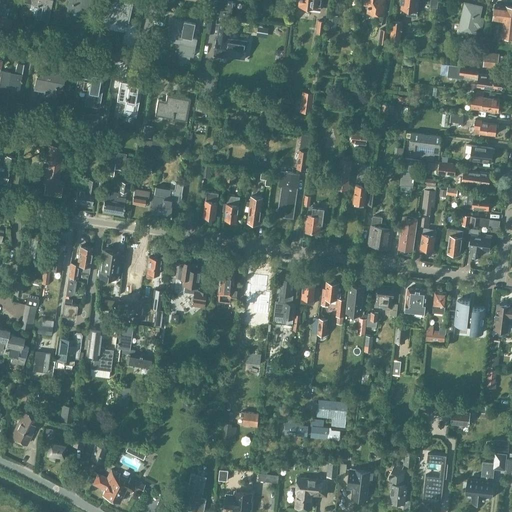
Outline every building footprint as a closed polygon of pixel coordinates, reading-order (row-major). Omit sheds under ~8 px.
[(24,0),(24,3),(31,4),(43,7),(41,19),(47,21),(51,0),(24,0)] [(65,0),(69,1),(67,11),(87,14),(89,0),(65,0)] [(98,0),(95,16),(101,18),(101,19),(126,25),(132,0),(98,0)] [(221,0),(209,0),(207,14),(231,17),(233,2),(221,0)] [(299,0),(299,6),(306,7),(306,9),(321,10),(321,6),(322,6),(322,0),(299,0)] [(367,14),(383,16),(385,0),(363,0),(363,2),(368,3),(367,14)] [(402,0),(401,10),(407,10),(407,16),(417,18),(418,12),(417,12),(418,0),(402,0)] [(465,3),(458,34),(476,38),(478,29),(482,30),(485,18),(480,17),(482,6),(465,3)] [(503,22),(502,28),(501,36),(511,37),(511,6),(495,4),(493,21),(494,21),(503,22)] [(8,9),(6,18),(0,17),(0,26),(11,28),(14,11),(8,9)] [(330,15),(327,34),(326,40),(337,41),(338,32),(336,32),(338,17),(330,15)] [(191,16),(190,21),(173,18),(170,37),(181,38),(178,53),(193,56),(197,39),(193,38),(196,24),(205,26),(207,19),(191,16)] [(243,41),(227,38),(230,24),(220,22),(219,23),(216,23),(216,19),(209,18),(207,32),(218,34),(218,37),(217,37),(214,56),(229,58),(229,57),(240,59),(243,41)] [(326,21),(317,20),(316,32),(324,33),(326,21)] [(389,38),(399,40),(402,22),(391,20),(389,38)] [(379,43),(384,44),(383,50),(386,50),(387,45),(389,30),(381,30),(379,43)] [(474,52),(484,53),(485,45),(475,43),(474,52)] [(483,66),(497,68),(498,54),(484,52),(483,66)] [(0,76),(0,87),(7,89),(7,104),(6,113),(22,116),(24,105),(24,104),(17,103),(22,75),(24,65),(17,64),(15,73),(1,71),(0,76)] [(448,74),(447,75),(459,77),(459,74),(464,75),(477,76),(478,67),(460,65),(460,66),(449,65),(448,74)] [(37,70),(33,91),(45,93),(45,90),(56,92),(56,89),(62,90),(65,76),(37,70)] [(90,78),(77,76),(75,90),(86,92),(84,105),(99,108),(103,85),(99,84),(101,75),(91,73),(90,78)] [(479,74),(478,86),(501,89),(501,88),(504,87),(504,83),(502,82),(503,77),(479,74)] [(141,86),(120,82),(117,101),(125,102),(123,114),(136,117),(141,86)] [(314,93),(302,91),(300,112),(312,113),(314,93)] [(472,95),(471,108),(498,112),(499,110),(502,110),(502,105),(499,104),(500,99),(483,97),(484,93),(474,91),(473,95),(472,95)] [(172,116),(171,118),(183,120),(183,121),(186,121),(188,108),(190,99),(175,96),(175,98),(172,98),(172,96),(166,95),(165,101),(157,100),(155,113),(172,116)] [(397,103),(407,104),(408,97),(398,96),(397,103)] [(24,105),(22,116),(28,118),(30,110),(31,107),(24,105)] [(387,119),(388,114),(389,106),(383,105),(381,118),(387,119)] [(450,122),(451,122),(450,123),(463,124),(464,115),(451,114),(451,115),(450,115),(450,122)] [(92,116),(89,129),(99,131),(102,118),(92,116)] [(497,124),(482,122),(482,120),(476,119),(474,135),(480,136),(480,133),(495,135),(497,124)] [(141,137),(150,138),(152,126),(143,125),(141,137)] [(352,143),(366,144),(367,131),(353,130),(352,143)] [(299,149),(309,150),(311,134),(301,133),(299,149)] [(440,151),(442,137),(412,133),(410,147),(414,147),(413,157),(433,160),(434,150),(440,151)] [(139,147),(151,148),(152,140),(141,139),(139,147)] [(43,184),(45,184),(43,194),(60,197),(62,187),(64,188),(65,183),(59,182),(64,148),(49,145),(43,184)] [(466,152),(471,153),(470,159),(491,162),(493,148),(472,145),(472,146),(467,145),(466,152)] [(394,161),(401,161),(403,148),(395,147),(394,161)] [(126,153),(108,150),(107,161),(115,163),(121,164),(125,164),(126,153)] [(299,150),(296,168),(306,170),(309,151),(299,150)] [(4,167),(0,166),(0,182),(6,183),(6,182),(11,183),(15,157),(6,156),(4,167)] [(426,161),(419,160),(417,160),(403,158),(399,185),(401,186),(400,191),(410,192),(411,187),(413,187),(416,168),(417,164),(419,164),(421,165),(421,167),(425,168),(426,161)] [(338,175),(349,177),(352,161),(341,159),(338,175)] [(440,162),(439,173),(455,176),(457,164),(440,162)] [(13,182),(22,184),(25,165),(16,163),(13,182)] [(115,164),(113,164),(106,163),(104,175),(113,176),(114,171),(115,168),(120,169),(121,164),(115,163),(115,164)] [(208,178),(210,164),(203,164),(201,178),(208,178)] [(363,164),(362,168),(360,178),(363,178),(362,185),(356,184),(354,203),(365,204),(368,186),(370,169),(370,165),(363,164)] [(225,181),(234,182),(235,170),(227,169),(225,181)] [(464,171),(463,182),(489,185),(490,173),(464,170),(464,171)] [(282,187),(278,213),(277,216),(293,219),(300,175),(281,172),(279,186),(282,187)] [(84,190),(78,188),(75,203),(91,205),(93,193),(101,194),(104,176),(98,174),(97,180),(86,178),(84,190)] [(425,185),(435,186),(436,179),(426,178),(425,185)] [(174,190),(170,189),(169,197),(154,195),(151,214),(169,217),(170,205),(180,207),(183,184),(175,183),(174,190)] [(367,204),(377,206),(379,185),(369,184),(367,204)] [(420,213),(419,226),(429,227),(430,215),(431,215),(432,207),(435,207),(436,191),(436,187),(424,185),(423,190),(425,190),(422,213),(420,213)] [(446,195),(455,196),(457,196),(458,189),(447,187),(446,195)] [(133,196),(132,204),(144,206),(145,199),(148,199),(150,192),(134,189),(133,196)] [(304,206),(309,207),(309,206),(310,206),(311,196),(312,189),(305,189),(304,206)] [(125,204),(125,198),(126,193),(120,191),(118,191),(118,192),(111,191),(110,196),(105,195),(104,201),(102,211),(123,214),(124,204),(125,204)] [(219,194),(217,193),(207,192),(206,200),(204,217),(205,217),(206,219),(209,219),(210,218),(216,218),(218,202),(219,194)] [(227,204),(224,203),(223,211),(226,212),(225,220),(230,221),(231,222),(234,223),(236,221),(237,221),(238,213),(241,213),(242,206),(239,205),(240,196),(228,195),(228,196),(227,204)] [(468,195),(466,207),(488,210),(488,208),(489,208),(489,204),(489,197),(468,195)] [(250,206),(248,222),(260,224),(262,208),(263,198),(251,196),(250,201),(247,201),(247,206),(250,206)] [(309,206),(309,207),(306,231),(319,233),(320,224),(323,224),(325,208),(310,206),(309,206)] [(394,235),(399,236),(398,247),(413,249),(418,217),(403,214),(401,227),(395,226),(394,235)] [(393,228),(387,227),(387,224),(381,223),(383,217),(374,216),(372,225),(369,244),(390,247),(393,228)] [(470,224),(480,225),(489,227),(490,219),(481,217),(471,216),(470,224)] [(469,227),(469,233),(472,233),(470,248),(472,248),(471,254),(472,255),(473,257),(478,258),(479,256),(481,256),(482,249),(489,250),(491,235),(492,235),(492,234),(485,233),(485,234),(479,233),(479,229),(469,227)] [(420,249),(421,249),(421,251),(425,252),(426,250),(433,251),(435,236),(436,236),(437,230),(423,228),(423,234),(420,249)] [(462,237),(455,236),(456,230),(450,229),(447,228),(446,239),(449,240),(447,253),(460,254),(462,237)] [(27,254),(41,256),(44,239),(30,237),(27,254)] [(47,256),(45,269),(50,270),(50,269),(50,267),(61,269),(62,266),(63,261),(64,261),(66,251),(64,251),(65,244),(60,243),(59,241),(56,241),(55,242),(54,242),(51,257),(50,257),(48,256),(47,256)] [(80,247),(77,264),(71,263),(70,263),(68,277),(66,295),(68,295),(70,295),(71,295),(73,294),(74,293),(74,292),(76,280),(75,280),(75,278),(76,278),(77,272),(89,274),(90,267),(93,249),(91,248),(91,247),(86,246),(85,247),(80,247)] [(103,250),(100,270),(98,270),(97,276),(120,280),(123,261),(117,260),(118,253),(111,252),(112,250),(105,249),(105,251),(103,250)] [(125,276),(137,278),(140,256),(128,254),(125,276)] [(149,257),(146,274),(146,279),(152,280),(153,274),(158,275),(161,259),(159,259),(158,257),(155,256),(153,258),(149,257)] [(176,277),(184,278),(183,285),(185,285),(185,290),(186,292),(188,293),(194,293),(192,305),(204,307),(206,293),(196,292),(197,287),(198,287),(200,271),(192,270),(193,263),(179,261),(176,277)] [(19,262),(17,276),(24,277),(26,263),(19,262)] [(41,284),(44,285),(48,285),(50,273),(43,272),(41,284)] [(221,272),(218,295),(217,301),(230,303),(231,299),(238,299),(239,287),(232,286),(234,273),(221,272)] [(246,284),(245,294),(250,294),(249,304),(256,305),(255,313),(268,314),(268,315),(271,292),(267,292),(269,276),(252,274),(251,284),(246,284)] [(280,294),(279,301),(276,301),(274,316),(275,316),(274,323),(293,325),(294,319),(295,319),(295,315),(296,310),(296,304),(291,303),(291,301),(293,301),(293,296),(292,295),(294,279),(282,278),(280,294)] [(16,280),(13,293),(21,295),(24,281),(16,280)] [(301,303),(313,305),(316,283),(304,282),(301,303)] [(327,282),(326,289),(323,288),(321,305),(330,306),(330,299),(337,300),(339,283),(327,282)] [(363,286),(350,285),(347,313),(361,314),(363,295),(362,294),(363,286)] [(391,308),(392,303),(394,287),(379,285),(378,295),(376,295),(375,306),(383,307),(383,308),(383,309),(390,310),(390,309),(390,308),(391,308)] [(153,289),(151,308),(161,309),(163,290),(153,289)] [(408,289),(406,303),(405,312),(424,314),(425,305),(427,291),(408,289)] [(435,292),(434,306),(433,313),(444,314),(445,307),(446,293),(435,292)] [(28,294),(25,304),(36,307),(39,297),(28,294)] [(100,299),(100,307),(112,309),(113,301),(100,299)] [(345,300),(337,299),(336,316),(344,317),(345,300)] [(447,333),(454,334),(455,325),(467,326),(468,323),(471,324),(470,333),(484,334),(486,308),(485,308),(484,310),(469,308),(470,301),(458,300),(458,299),(456,299),(455,311),(449,310),(447,333)] [(25,304),(24,310),(36,313),(37,307),(36,307),(25,304)] [(511,306),(498,305),(495,331),(508,332),(509,324),(511,324),(511,306)] [(24,310),(23,316),(34,319),(36,313),(24,310)] [(302,316),(301,316),(301,311),(296,310),(295,315),(295,319),(294,319),(293,325),(293,330),(293,331),(300,332),(302,316)] [(378,321),(379,314),(371,313),(371,314),(368,314),(367,326),(376,327),(377,321),(378,321)] [(34,319),(23,316),(22,322),(26,323),(33,325),(34,319)] [(319,318),(317,335),(329,336),(330,329),(327,329),(328,319),(321,319),(319,318)] [(367,320),(360,319),(358,334),(365,335),(367,320)] [(21,324),(21,328),(32,330),(33,325),(26,323),(22,322),(21,324)] [(121,324),(121,327),(117,349),(120,349),(119,352),(134,354),(135,349),(130,349),(133,326),(121,324)] [(37,325),(36,333),(51,335),(52,327),(37,325)] [(426,341),(445,343),(447,328),(440,327),(439,331),(433,330),(433,325),(428,325),(427,329),(426,341)] [(4,357),(4,354),(9,334),(9,330),(0,327),(0,356),(1,357),(3,357),(4,357)] [(395,343),(405,344),(407,328),(396,327),(395,343)] [(84,361),(86,362),(91,362),(90,369),(110,371),(113,350),(104,349),(104,347),(101,347),(103,331),(99,330),(87,329),(84,361)] [(78,358),(81,336),(81,334),(79,333),(80,332),(76,331),(76,333),(74,333),(73,338),(61,336),(57,363),(72,365),(73,358),(78,358)] [(9,334),(4,354),(12,356),(11,363),(24,366),(26,355),(28,345),(23,343),(24,337),(9,334)] [(365,352),(372,353),(373,337),(366,336),(365,352)] [(159,352),(166,358),(171,352),(164,346),(159,352)] [(46,372),(50,353),(36,350),(33,371),(42,372),(46,372)] [(246,364),(260,366),(262,354),(247,353),(246,364)] [(146,368),(147,366),(149,367),(150,359),(142,357),(142,356),(139,355),(139,357),(129,355),(127,362),(132,363),(131,365),(134,365),(134,364),(139,365),(139,367),(141,367),(142,365),(144,366),(144,367),(146,368)] [(393,375),(400,375),(401,361),(394,361),(393,375)] [(485,385),(496,386),(496,382),(495,382),(497,367),(487,365),(485,385)] [(266,373),(265,378),(285,381),(287,367),(278,366),(277,375),(266,373)] [(18,383),(13,394),(28,402),(34,391),(18,383)] [(435,399),(430,399),(422,397),(420,410),(429,412),(433,412),(435,399)] [(191,405),(191,404),(191,403),(191,402),(190,402),(190,401),(189,400),(188,400),(188,399),(187,399),(186,399),(185,399),(184,400),(183,400),(183,401),(182,402),(182,403),(182,404),(182,405),(182,406),(183,406),(183,407),(184,407),(185,408),(186,408),(187,408),(188,408),(188,407),(189,407),(190,406),(190,405),(191,405)] [(433,413),(447,415),(449,401),(435,399),(433,413)] [(319,400),(318,417),(346,419),(348,402),(319,400)] [(60,420),(73,422),(75,407),(62,405),(60,420)] [(74,429),(81,430),(84,408),(77,407),(74,429)] [(450,424),(469,426),(470,412),(452,410),(450,424)] [(18,424),(11,437),(26,445),(33,430),(35,431),(41,421),(24,412),(20,419),(19,419),(17,423),(18,424)] [(241,417),(244,417),(243,425),(258,427),(259,413),(244,412),(242,412),(241,417)] [(286,418),(285,433),(285,435),(292,435),(307,437),(308,426),(300,425),(301,419),(286,418)] [(340,440),(341,431),(328,430),(328,428),(323,427),(324,420),(311,419),(310,426),(312,426),(311,437),(324,439),(340,440)] [(223,440),(222,443),(229,444),(229,441),(230,441),(231,437),(235,437),(237,428),(232,428),(232,424),(224,424),(222,440),(223,440)] [(73,434),(73,441),(72,441),(71,446),(84,447),(84,441),(83,441),(84,435),(73,434)] [(61,458),(64,442),(51,440),(48,455),(50,456),(50,459),(58,460),(59,457),(61,458)] [(493,451),(509,452),(510,441),(508,441),(506,440),(494,440),(494,442),(493,451)] [(106,449),(95,444),(91,459),(101,463),(106,449)] [(129,444),(126,450),(143,458),(146,452),(129,444)] [(406,464),(414,465),(415,452),(407,451),(406,464)] [(422,499),(441,501),(443,478),(446,478),(448,463),(445,463),(446,455),(427,453),(422,499)] [(484,502),(484,497),(491,497),(492,481),(490,481),(490,475),(493,476),(494,469),(505,470),(507,454),(495,453),(494,464),(484,463),(484,462),(483,462),(482,475),(485,475),(484,480),(468,479),(467,495),(473,495),(472,500),(484,502)] [(326,476),(337,477),(338,463),(328,462),(326,476)] [(392,483),(392,484),(390,502),(404,504),(406,485),(404,485),(405,472),(403,469),(402,469),(403,466),(398,464),(397,466),(395,465),(388,477),(392,480),(392,483)] [(105,490),(103,494),(119,503),(126,489),(132,493),(134,487),(142,491),(145,485),(130,477),(129,481),(119,476),(120,473),(111,469),(107,478),(98,474),(93,484),(105,490)] [(187,495),(190,496),(187,510),(198,511),(202,511),(206,499),(201,498),(207,471),(198,469),(197,475),(191,473),(187,495)] [(220,469),(218,480),(226,481),(228,471),(220,469)] [(348,487),(354,488),(353,497),(366,499),(369,472),(350,470),(348,487)] [(258,481),(278,483),(279,476),(259,473),(258,481)] [(292,477),(290,504),(304,505),(305,491),(319,492),(319,478),(292,477)] [(234,494),(225,493),(223,508),(232,509),(231,511),(250,511),(250,509),(251,509),(252,501),(251,501),(252,493),(242,492),(234,491),(234,494)]
